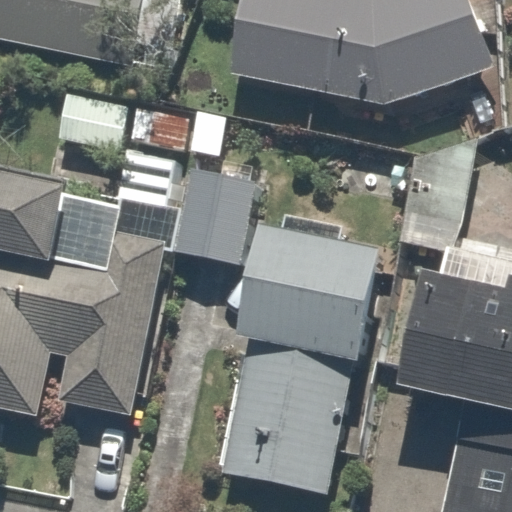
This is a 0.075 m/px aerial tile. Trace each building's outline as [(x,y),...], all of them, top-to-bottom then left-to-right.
[(0,0),(0,37),(116,64),(131,0),(0,0)] [(238,0),(229,73),(378,106),(482,66),(467,0),(238,0)] [(0,263),(0,411),(29,417),(40,350),(63,354),(55,404),(123,415),(149,254),(59,240),(71,169),(0,157),(0,251),(35,257),(33,268),(0,263)] [(246,178),(197,170),(184,243),(233,252),(246,178)] [(249,224),(228,328),(357,354),(378,251),(249,224)] [(389,385),(452,399),(427,510),(436,511),(511,511),(511,283),(417,262),(389,385)] [(358,367),(240,344),(217,472),(336,493),(358,367)]
